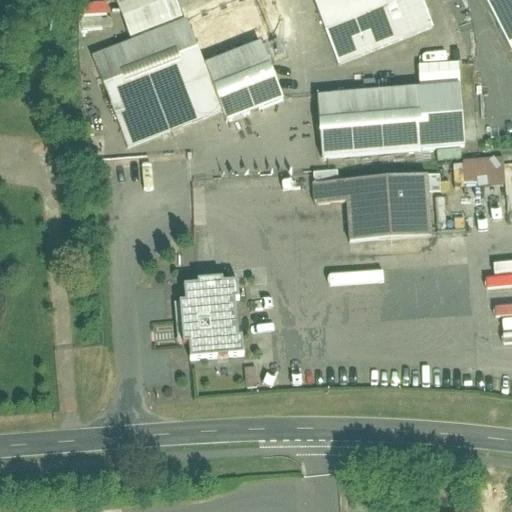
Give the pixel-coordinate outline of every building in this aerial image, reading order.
[(242,0),(189,21),(93,63),(128,148),(221,117),(226,126),(281,100),(261,49),(285,33),(271,0),(242,0)] [(413,0),(310,0),(339,69),(427,32),(413,0)] [(511,0),(481,0),(511,55),(511,0)] [(70,9),(71,33),(98,32),(97,7),(70,9)] [(460,87),(317,100),(322,160),(466,147),(460,87)] [(461,191),(502,188),(501,160),(460,162),(461,191)] [(351,246),(431,240),(426,179),(312,187),(314,208),(348,206),(351,246)] [(302,194),(302,184),(247,183),(247,193),(302,194)] [(329,231),(272,234),(273,245),(329,241),(329,231)] [(190,363),(244,359),(242,341),(237,341),(234,304),(239,303),(237,286),(223,287),(223,282),(197,284),(197,289),(184,290),(185,305),(178,306),(182,348),(189,348),(190,363)]
